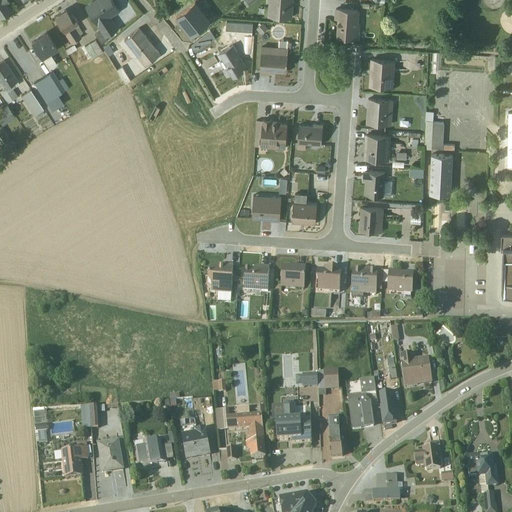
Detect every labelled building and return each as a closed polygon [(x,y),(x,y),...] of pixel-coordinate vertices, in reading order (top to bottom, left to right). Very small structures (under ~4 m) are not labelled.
[(0,0),(0,14),(9,9),(5,2),(7,0),(0,0)] [(119,11),(111,0),(95,0),(86,6),(106,37),(118,29),(111,17),(119,11)] [(268,0),(267,16),(291,17),(292,0),(268,0)] [(194,3),(177,17),(191,35),(209,21),(194,3)] [(70,16),(65,9),(53,17),(63,31),(62,32),(70,44),(80,37),(79,34),(82,32),(76,24),(77,23),(72,15),(70,16)] [(359,10),(336,9),(335,18),(338,18),(337,36),(358,38),(359,23),(358,21),(359,10)] [(252,23),(244,22),(243,35),(253,35),(254,28),(252,28),(252,23)] [(262,23),(256,29),(261,34),(267,28),(262,23)] [(139,27),(124,39),(145,66),(161,54),(139,27)] [(190,44),(194,51),(215,39),(209,29),(190,44)] [(56,48),(46,32),(31,42),(48,69),(56,64),(49,53),(56,48)] [(91,59),(102,52),(96,40),(84,47),(91,59)] [(222,69),(226,77),(232,74),(233,77),(241,72),(239,69),(245,66),(232,45),(231,46),(229,43),(227,44),(228,47),(219,53),(222,60),(220,61),(224,68),(222,69)] [(73,45),(64,50),(67,54),(76,49),(73,45)] [(287,61),(286,61),(287,48),(262,47),(260,73),(268,74),(269,71),(285,72),(285,65),(286,65),(287,61)] [(369,85),(393,87),(394,61),(371,59),(369,85)] [(0,90),(0,94),(6,103),(17,96),(12,89),(18,84),(16,81),(17,81),(3,60),(0,62),(0,85),(2,89),(0,90)] [(45,76),(38,81),(43,89),(50,84),(57,95),(68,88),(61,78),(58,80),(52,71),(45,76)] [(29,90),(20,96),(33,116),(34,115),(36,119),(43,114),(41,110),(42,109),(29,90)] [(366,122),(391,124),(392,101),(368,99),(366,122)] [(14,117),(6,104),(0,108),(0,122),(2,125),(14,117)] [(425,121),(424,148),(431,149),(431,148),(442,149),(444,122),(432,122),(433,111),(425,111),(425,121)] [(271,120),(262,120),(256,119),(254,146),(258,146),(259,134),(261,134),(260,147),(284,149),(286,124),(271,123),(271,120)] [(321,145),(322,124),(313,123),(312,126),(298,125),(297,149),(304,150),(305,143),(321,145)] [(13,145),(1,128),(0,128),(0,148),(2,152),(13,145)] [(364,158),(388,160),(390,136),(366,135),(364,158)] [(431,154),(429,193),(450,195),(451,175),(454,171),(452,168),(452,155),(431,154)] [(409,168),(408,177),(422,178),(423,169),(409,168)] [(363,194),(383,196),(384,172),(363,171),(362,179),(365,179),(363,194)] [(285,193),(287,179),(279,179),(278,193),(285,193)] [(281,197),(253,195),(251,218),(270,220),(270,221),(279,221),(281,197)] [(316,204),(293,202),(291,222),(315,223),(316,204)] [(464,203),(456,203),(455,226),(464,227),(464,203)] [(381,232),(383,208),(360,207),(359,230),(381,232)] [(420,213),(410,212),(410,221),(419,222),(420,213)] [(511,234),(500,234),(500,251),(503,251),(502,296),(511,296),(511,234)] [(223,269),(212,268),(209,271),(208,282),(210,285),(210,294),(217,294),(217,302),(230,303),(233,266),(224,266),(223,269)] [(290,268),(282,267),(281,289),(303,291),(304,269),(297,268),(295,267),(292,266),(290,268)] [(267,293),(269,269),(254,268),(254,271),(244,270),(243,291),(244,291),(243,295),(260,297),(260,292),(267,293)] [(341,270),(340,269),(331,269),(325,268),(324,271),(317,271),(315,291),(315,292),(317,292),(339,293),(341,270)] [(353,270),(351,295),(375,296),(375,291),(381,291),(382,272),(377,272),(353,270)] [(388,285),(387,294),(411,295),(412,293),(414,293),(416,291),(416,289),(414,286),(412,286),(412,275),(397,274),(397,273),(388,272),(388,273),(383,272),(382,284),(388,285)] [(511,323),(501,323),(501,338),(511,338),(511,323)] [(494,358),(490,360),(493,367),(506,361),(503,355),(499,357),(496,352),(492,354),(494,358)] [(413,355),(400,357),(405,388),(431,384),(427,359),(414,361),(413,355)] [(394,366),(387,367),(389,380),(396,380),(394,366)] [(317,370),(318,397),(325,397),(325,391),(338,391),(338,372),(319,372),(319,370),(317,370)] [(302,377),(295,378),(295,386),(302,386),(302,388),(317,388),(316,375),(302,375),(302,377)] [(375,394),(373,380),(359,382),(361,395),(347,397),(352,430),(372,427),(368,400),(365,399),(365,396),(375,394)] [(224,382),(213,383),(214,394),(225,393),(224,382)] [(380,401),(383,426),(395,424),(394,417),(397,416),(394,396),(385,397),(386,400),(380,401)] [(171,412),(193,410),(192,399),(169,401),(171,412)] [(284,407),(271,407),(272,422),(275,421),(276,442),(291,441),(291,444),(311,443),(310,419),(295,420),(295,407),(291,404),(287,404),(284,407)] [(89,408),(80,409),(82,431),(90,430),(89,408)] [(98,429),(96,408),(89,408),(90,430),(98,429)] [(250,460),(265,459),(261,416),(263,415),(262,408),(257,408),(257,415),(229,418),(228,411),(215,412),(216,433),(247,430),(248,444),(245,444),(246,453),(249,453),(250,460)] [(34,415),(37,445),(47,444),(44,414),(34,415)] [(346,431),(345,420),(344,420),(338,421),(338,417),(327,418),(331,458),(342,457),(341,447),(342,446),(341,443),(340,443),(339,432),(346,431)] [(181,435),(185,460),(209,456),(204,429),(195,431),(195,433),(181,435)] [(173,434),(168,435),(169,444),(167,444),(167,447),(161,447),(160,441),(134,445),(134,449),(136,463),(134,464),(134,466),(140,466),(141,468),(142,468),(142,467),(163,464),(163,460),(173,459),(171,446),(174,445),(173,434)] [(103,473),(113,471),(113,472),(122,470),(117,439),(103,442),(103,444),(98,445),(102,473),(103,473)] [(415,466),(416,467),(423,466),(424,470),(425,472),(439,470),(442,466),(442,462),(439,461),(441,459),(439,443),(437,442),(431,443),(430,445),(431,451),(430,449),(421,451),(422,453),(414,454),(413,455),(415,466)] [(65,479),(82,477),(80,462),(88,461),(86,444),(76,446),(77,451),(61,453),(65,479)] [(235,449),(226,450),(227,463),(236,462),(235,449)] [(482,496),(483,499),(483,511),(496,511),(496,506),(495,506),(494,499),(493,494),(488,494),(487,488),(498,487),(496,467),(494,467),(492,456),(476,458),(476,456),(465,457),(466,470),(467,470),(468,478),(476,477),(476,479),(478,479),(479,487),(480,487),(481,495),(481,496),(482,496)] [(443,471),(444,479),(452,478),(451,470),(443,471)] [(373,502),(399,501),(399,496),(402,496),(401,485),(395,485),(395,477),(377,478),(377,493),(373,494),(373,502)] [(307,496),(271,502),(272,511),(314,511),(316,507),(307,496)] [(429,496),(426,503),(431,505),(434,499),(429,496)]
